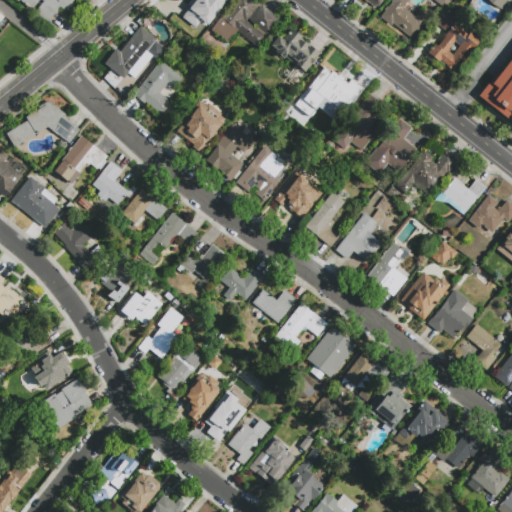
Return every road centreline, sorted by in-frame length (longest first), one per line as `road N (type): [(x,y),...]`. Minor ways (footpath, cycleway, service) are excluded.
road 1 (residential): [(59,57),(213,205),(511,430)]
road 2 (residential): [(0,231),(80,311),(124,400),(173,454),(247,511)]
road 3 (residential): [(304,0),(511,166)]
road 4 (tertiary): [(0,105),(129,0)]
road 5 (residential): [(36,511),(124,400)]
